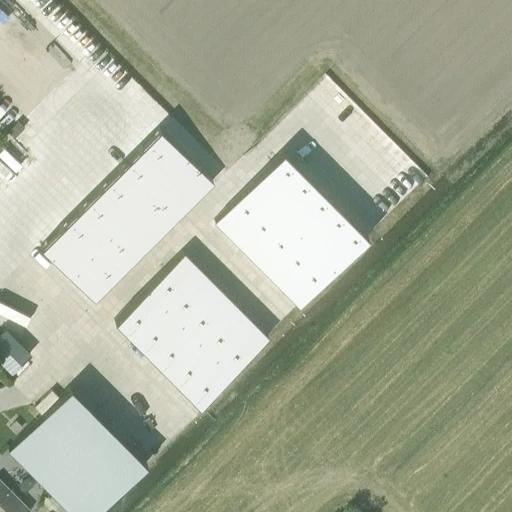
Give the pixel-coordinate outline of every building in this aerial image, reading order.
[(158,127),(40,244),(94,298),(212,180),(158,127)] [(282,150),(213,219),(297,303),(298,304),(367,235),(365,233),(282,150)] [(115,319),(114,319),(137,341),(196,400),(198,402),(267,334),(265,332),(183,250),(115,319)] [(70,386),(8,448),(71,511),(96,511),(146,462),(70,386)] [(25,511),(29,508),(0,478),(0,511),(25,511)]
